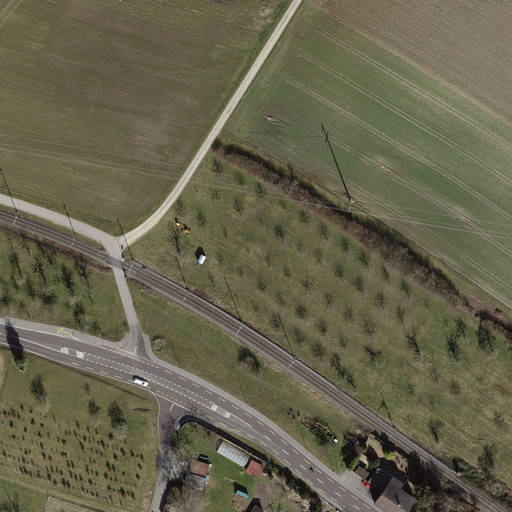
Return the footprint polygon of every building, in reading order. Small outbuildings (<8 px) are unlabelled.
[(250,456),(223,441),(217,452),(244,467),(250,456)] [(203,490),(210,464),(194,459),(190,472),(188,471),(184,485),(203,490)] [(264,466),(252,459),(246,471),(258,478),(264,466)] [(355,472),(365,479),(370,472),(359,465),(355,472)] [(374,502),(387,511),(406,511),(417,498),(401,486),(404,482),(393,475),(379,466),(368,482),(381,491),(374,502)] [(162,511),(175,511),(177,506),(166,503),(162,511)]
